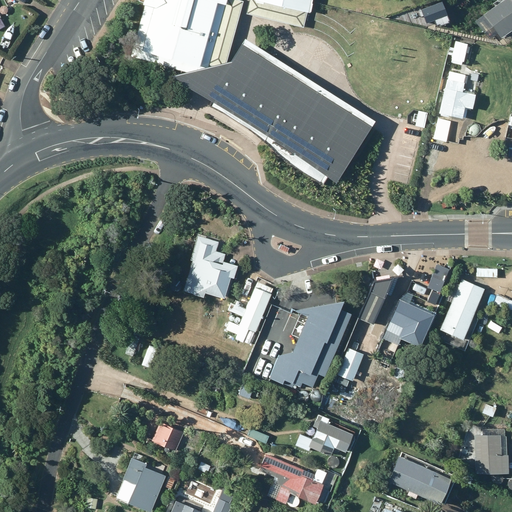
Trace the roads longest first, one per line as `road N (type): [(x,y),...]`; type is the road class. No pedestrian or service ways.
road 1 (residential): [(44,511),(63,423),(179,153)]
road 2 (secondary): [(511,233),(316,231),(179,153)]
road 3 (unclassified): [(35,156),(20,120),(22,99),(81,0)]
road 4 (secondary): [(179,153),(108,141),(35,156)]
